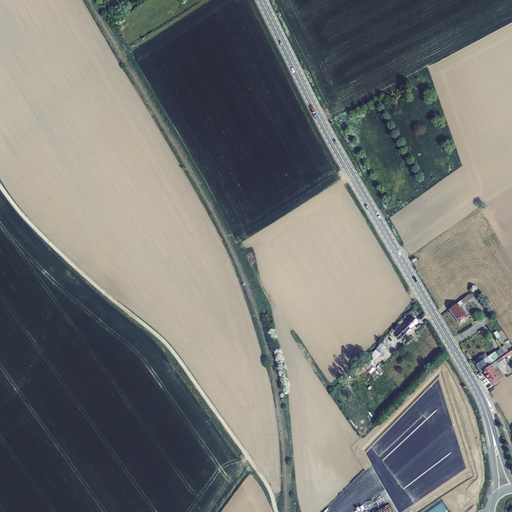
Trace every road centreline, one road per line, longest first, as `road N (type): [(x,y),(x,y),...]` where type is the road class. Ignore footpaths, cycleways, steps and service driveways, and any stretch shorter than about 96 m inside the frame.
road 1 (tertiary): [(488,419),(261,0)]
road 2 (unclassified): [(0,185),(79,271),(165,342),(268,486),(276,511)]
